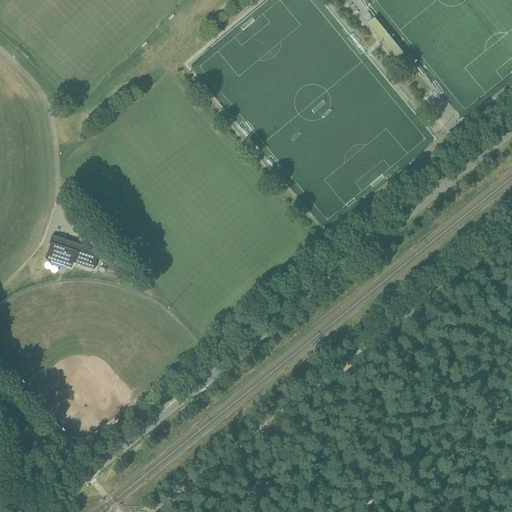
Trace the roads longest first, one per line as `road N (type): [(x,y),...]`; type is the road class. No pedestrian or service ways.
road 1 (unclassified): [(84,478),(511,129)]
road 2 (unknown): [(154,511),(511,225)]
road 3 (unknown): [(0,51),(47,112),(63,219)]
road 4 (unknown): [(0,511),(48,466),(52,442),(0,394)]
